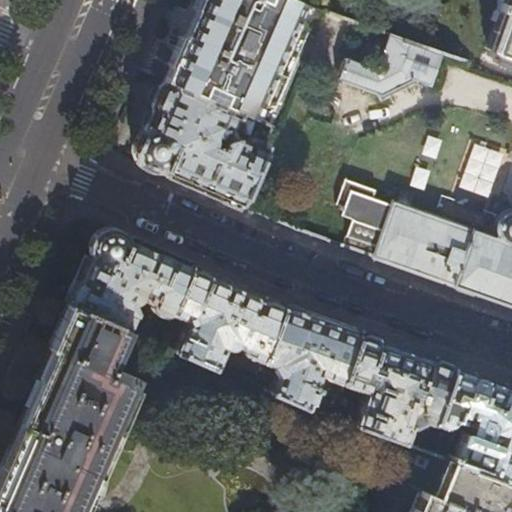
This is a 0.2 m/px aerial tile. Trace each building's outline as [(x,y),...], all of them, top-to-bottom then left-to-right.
[(254,120),(304,4),(295,0),(197,0),(191,15),(175,54),(163,82),(198,96),(202,85),(224,94),(220,106),(237,113),(254,120)] [(511,0),(503,0),(503,4),(499,2),(495,11),(499,13),(486,52),(511,60),(511,0)] [(317,26),(323,12),(319,10),(313,24),(317,26)] [(371,97),(406,77),(405,75),(407,74),(418,78),(428,48),(390,34),(379,65),(370,68),(341,58),(334,79),(338,80),(337,81),(368,92),(371,97)] [(262,143),(252,138),(250,138),(247,139),(246,142),(233,136),(221,142),(217,151),(210,149),(212,143),(212,138),(217,127),(223,130),(230,128),(237,113),(220,106),(198,96),(163,82),(147,118),(132,152),(133,160),(238,206),(265,148),(264,145),(262,143)] [(273,128),(277,119),(273,117),(269,126),(273,128)] [(511,213),(507,215),(501,218),(499,222),(497,230),(499,236),(495,239),(473,231),(473,232),(393,204),(391,208),(374,201),(377,193),(345,182),(336,207),(339,208),(338,212),(342,214),(341,218),(352,223),(343,246),(442,282),(511,307),(511,213)] [(77,277),(66,303),(125,329),(134,309),(130,299),(135,296),(138,291),(141,292),(143,299),(148,301),(149,303),(135,333),(155,341),(188,265),(147,247),(102,228),(97,231),(77,277)] [(188,265),(155,341),(238,377),(241,371),(217,360),(223,346),(228,346),(230,345),(231,342),(241,346),(240,349),(241,351),(242,353),(260,360),(280,304),(263,298),(237,286),(188,265)] [(110,363),(125,329),(66,303),(63,309),(51,338),(59,342),(18,435),(0,477),(0,511),(74,511),(134,375),(110,363)] [(321,318),(280,304),(260,360),(272,364),(276,372),(268,390),(309,408),(316,387),(313,386),(318,373),(322,374),(321,376),(337,381),(356,331),(321,318)] [(407,349),(356,331),(337,381),(362,390),(351,423),(403,441),(408,425),(406,422),(415,416),(430,421),(432,415),(450,364),(407,349)] [(436,423),(438,424),(443,425),(434,452),(449,458),(511,480),(511,385),(502,382),(450,364),(432,415),(433,419),(436,423)] [(511,511),(511,480),(449,458),(443,475),(436,494),(423,490),(414,511),(511,511)]
